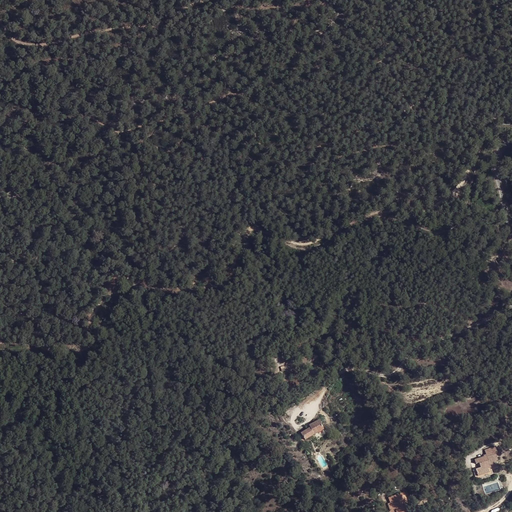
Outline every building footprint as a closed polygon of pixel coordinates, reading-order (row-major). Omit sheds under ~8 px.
[(309,425),(310,428),(314,435),(323,429),(319,420),(309,425)] [(310,428),(307,430),(301,433),(305,440),(314,435),(310,428)] [(488,469),(491,468),(496,466),(495,462),(498,461),(495,451),(497,451),(495,446),(485,450),(486,454),(487,456),(484,457),(474,460),(476,464),(479,463),(480,468),(476,470),(476,472),(478,476),(489,472),(488,469)] [(492,474),(491,468),(488,469),(489,472),(478,476),(476,472),(474,472),(476,479),(492,474)] [(407,511),(405,506),(409,504),(408,502),(407,503),(404,493),(389,498),(391,503),(393,510),(392,511),(407,511)]
